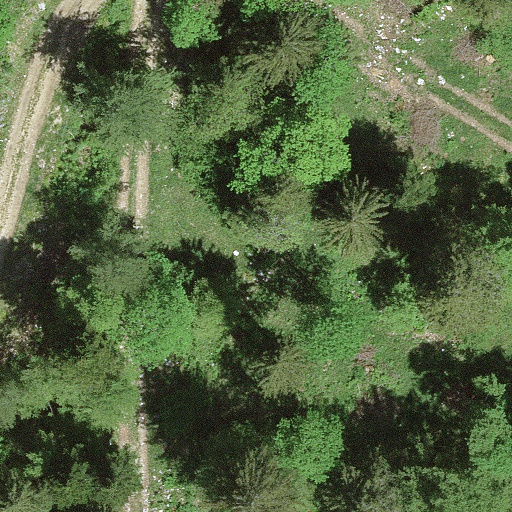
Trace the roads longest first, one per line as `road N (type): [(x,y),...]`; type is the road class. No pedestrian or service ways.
road 1 (track): [(146,511),(125,211),(151,0)]
road 2 (track): [(0,232),(33,108),(87,0)]
